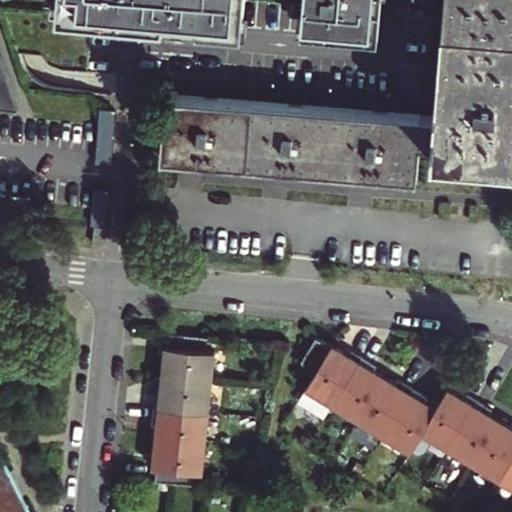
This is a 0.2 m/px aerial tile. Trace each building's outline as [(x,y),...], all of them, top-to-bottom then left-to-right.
[(58,0),(57,13),(164,25),(164,19),(242,26),(244,0),(58,0)] [(434,92),(432,116),(430,142),(511,148),(511,0),(449,0),(441,92),(434,92)] [(0,96),(20,99),(0,45),(0,96)] [(432,116),(163,92),(156,156),(190,159),(278,166),(365,174),(413,179),(416,144),(430,145),(430,142),(432,116)] [(112,161),(114,108),(97,108),(95,161),(112,161)] [(0,126),(0,211),(25,212),(26,152),(28,152),(28,127),(0,126)] [(107,226),(96,225),(95,244),(106,245),(107,226)] [(324,343),(309,335),(296,359),(310,367),(324,343)] [(162,378),(214,383),(217,354),(207,353),(208,340),(171,336),(169,349),(165,348),(162,378)] [(337,347),(326,341),(301,385),(295,396),(322,411),(328,400),(356,352),(340,343),(337,347)] [(328,400),(356,416),(381,370),(370,365),(372,361),(356,352),(328,400)] [(381,370),(356,416),(382,430),(410,381),(394,373),(392,377),(381,370)] [(155,409),(211,415),(214,383),(162,378),(161,391),(156,391),(155,409)] [(446,380),(435,400),(419,427),(446,443),(476,391),(460,382),(458,387),(446,380)] [(410,381),(382,430),(409,446),(419,427),(435,400),(423,394),(425,390),(410,381)] [(491,400),(476,391),(446,443),(473,457),(499,409),(489,403),(491,400)] [(156,439),(208,445),(211,415),(155,409),(152,428),(157,429),(156,439)] [(499,409),(473,457),(499,472),(511,448),(511,414),(511,416),(499,409)] [(205,475),(208,445),(156,439),(153,470),(158,471),(156,483),(195,487),(196,474),(205,475)] [(511,448),(499,472),(511,479),(511,448)] [(0,511),(24,511),(1,465),(0,465),(0,511)]
